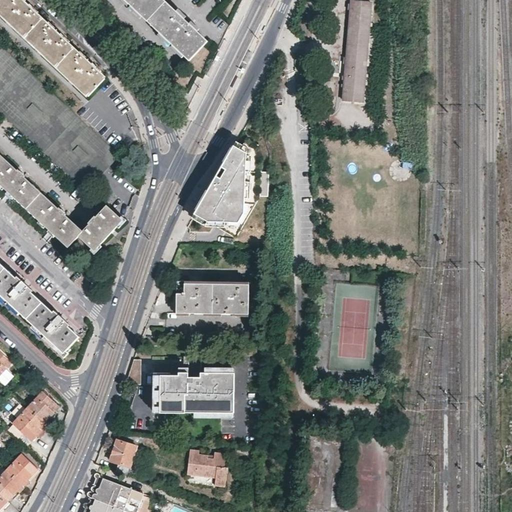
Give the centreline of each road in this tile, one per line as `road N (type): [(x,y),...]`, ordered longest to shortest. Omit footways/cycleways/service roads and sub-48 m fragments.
road 1 (unknown): [(276,26),(293,109),(298,394),(310,406),(370,412)]
road 2 (tertiary): [(66,511),(199,172)]
road 3 (tertiary): [(51,0),(130,76),(169,158)]
road 4 (tertiary): [(199,172),(288,0)]
road 5 (tertiary): [(169,158),(153,185),(111,322)]
road 6 (residential): [(0,221),(111,322)]
